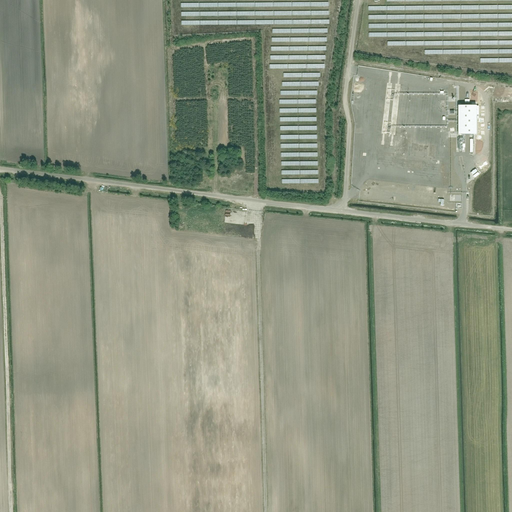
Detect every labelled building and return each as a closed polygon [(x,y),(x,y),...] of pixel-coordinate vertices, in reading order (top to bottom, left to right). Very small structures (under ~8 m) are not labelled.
[(459,106),(459,135),(470,135),(470,152),(474,152),(474,135),(479,135),(478,106),(459,106)] [(395,133),(402,134),(402,128),(404,128),(404,124),(411,125),(412,117),(398,116),(397,128),(395,128),(395,133)] [(379,117),(378,124),(382,125),(382,130),(386,131),(388,118),(379,117)] [(400,162),(405,163),(406,157),(397,156),(395,165),(400,165),(400,162)] [(474,177),(488,170),(485,164),(471,171),(474,177)] [(437,193),(437,187),(416,185),(415,191),(437,193)]
